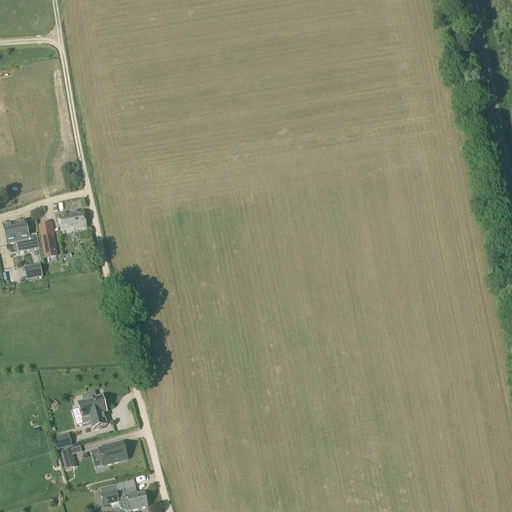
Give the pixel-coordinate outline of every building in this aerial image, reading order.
[(60,235),(86,230),(82,211),(57,216),(60,235)] [(22,243),(24,253),(31,251),(25,222),(2,226),(6,246),(22,243)] [(50,225),(38,227),(44,259),(56,257),(50,225)] [(26,281),(42,278),(40,266),(23,270),(26,281)] [(77,405),(78,410),(80,416),(79,417),(80,420),(81,420),(83,426),(90,424),(92,431),(106,427),(104,421),(102,415),(105,414),(106,414),(102,398),(95,400),(94,394),(82,397),(83,403),(77,405)] [(68,436),(56,439),(59,450),(71,446),(68,436)] [(103,468),(127,461),(122,444),(98,450),(103,468)] [(136,497),(136,496),(134,488),(133,482),(114,487),(99,490),(103,507),(117,504),(118,509),(121,511),(122,511),(133,511),(147,509),(146,507),(147,505),(147,502),(145,501),(143,495),(136,497)]
